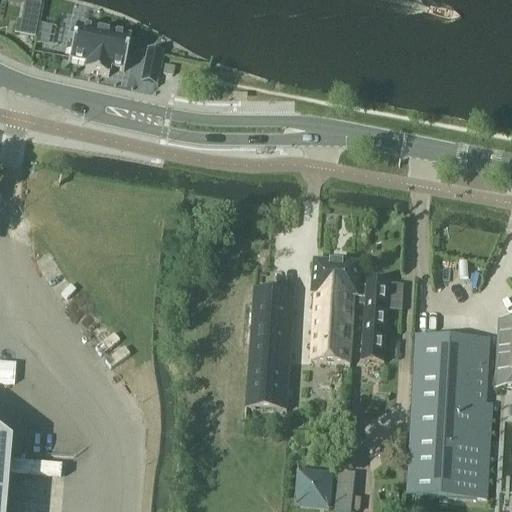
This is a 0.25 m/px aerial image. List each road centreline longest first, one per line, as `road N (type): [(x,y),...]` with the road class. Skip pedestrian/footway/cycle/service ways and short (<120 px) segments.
road 1 (tertiary): [(133,117),(197,140),(277,141),(321,130)]
road 2 (tertiary): [(321,130),(280,120),(133,117)]
road 3 (tertiary): [(133,117),(0,72)]
